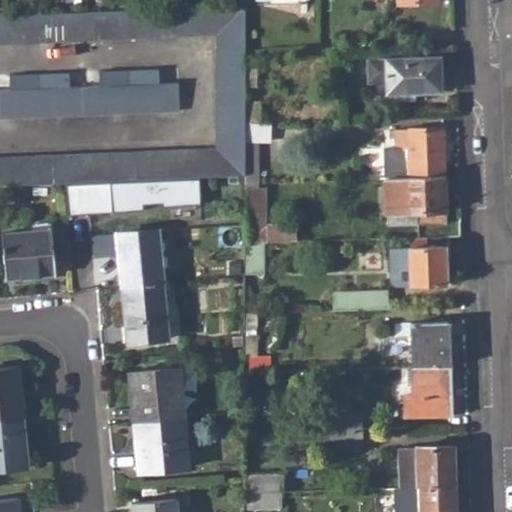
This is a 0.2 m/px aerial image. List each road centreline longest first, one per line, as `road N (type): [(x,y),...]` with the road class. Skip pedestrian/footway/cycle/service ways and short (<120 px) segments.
road 1 (residential): [(494,272),(486,0)]
road 2 (residential): [(0,322),(57,325),(79,348),(93,511)]
road 3 (residential): [(498,511),(494,272)]
